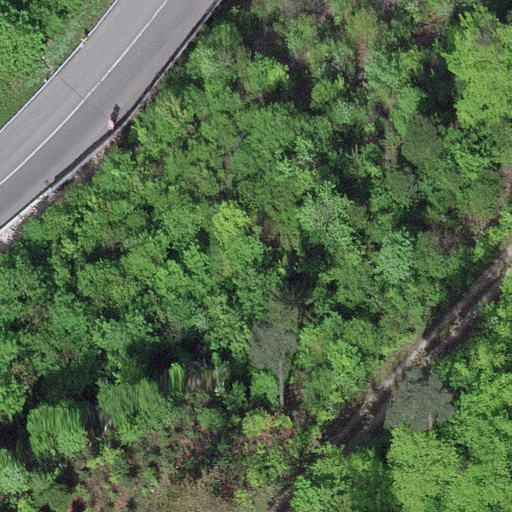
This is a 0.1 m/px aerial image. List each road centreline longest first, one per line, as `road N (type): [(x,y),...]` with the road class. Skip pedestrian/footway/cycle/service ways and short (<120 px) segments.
road 1 (track): [(289,511),(511,264)]
road 2 (tertiary): [(0,185),(106,77),(165,0)]
